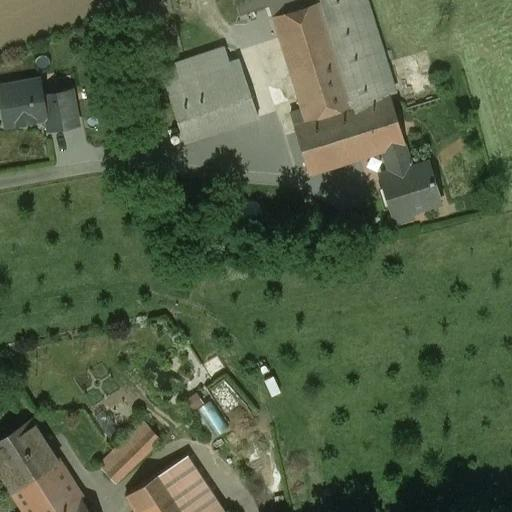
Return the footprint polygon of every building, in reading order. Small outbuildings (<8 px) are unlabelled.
[(392,150),(351,0),(305,0),(261,12),(292,129),(281,132),(308,231),(422,200),(407,146),(392,150)] [(245,130),(221,54),(143,78),(167,154),(245,130)] [(72,72),(0,85),(0,109),(2,130),(45,123),(47,133),(82,126),(72,72)] [(146,449),(126,428),(75,477),(94,497),(146,449)] [(70,511),(21,433),(0,445),(0,509),(1,511),(70,511)] [(205,511),(175,467),(109,511),(205,511)]
